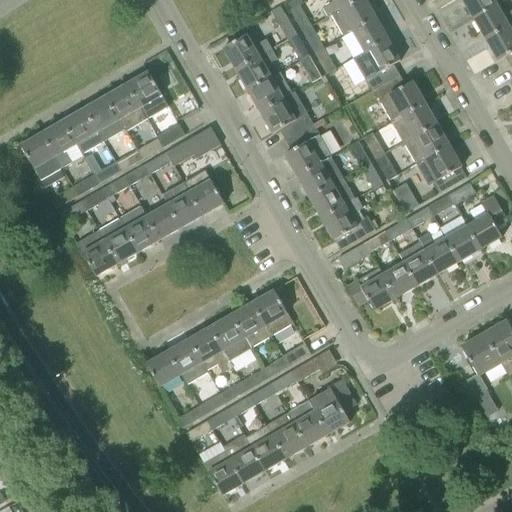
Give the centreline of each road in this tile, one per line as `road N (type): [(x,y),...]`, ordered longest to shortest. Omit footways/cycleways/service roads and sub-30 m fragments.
road 1 (residential): [(371,368),(160,0)]
road 2 (tertiary): [(128,511),(0,322)]
road 3 (residential): [(511,171),(410,0)]
road 4 (residential): [(371,368),(511,287)]
